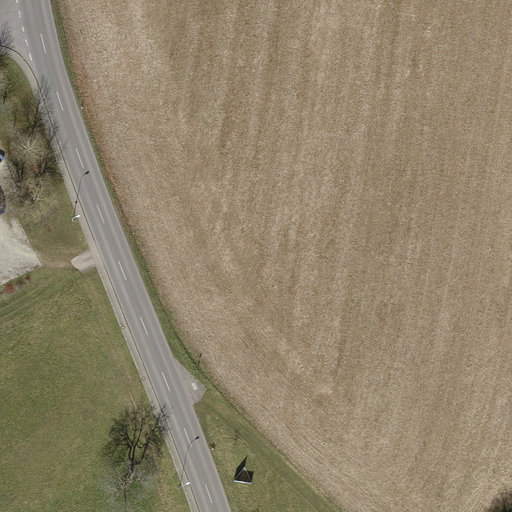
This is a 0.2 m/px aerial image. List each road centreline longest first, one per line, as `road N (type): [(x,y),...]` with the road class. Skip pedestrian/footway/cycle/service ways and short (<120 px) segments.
road 1 (tertiary): [(35,5),(215,511)]
road 2 (track): [(381,511),(287,422),(150,326)]
